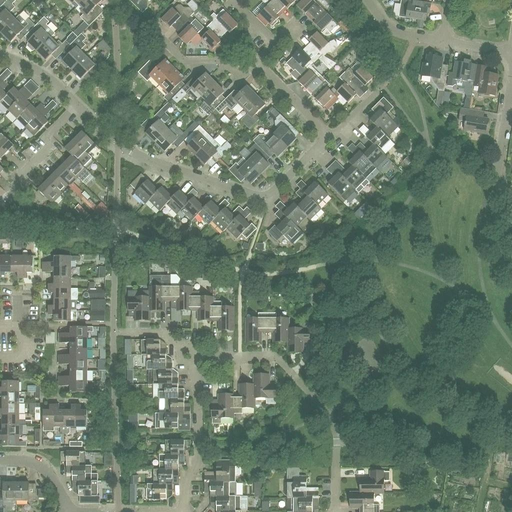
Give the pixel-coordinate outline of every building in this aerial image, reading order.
[(0,32),(1,34),(15,20),(9,14),(15,8),(12,5),(16,0),(8,0),(2,6),(7,10),(0,16),(0,32)] [(76,8),(80,5),(84,0),(69,0),(73,3),(72,4),(76,8)] [(101,0),(84,0),(80,5),(84,9),(81,12),(84,15),(80,18),(89,27),(100,15),(94,9),(102,0),(101,0)] [(147,9),(147,0),(132,0),(131,2),(142,14),(147,9)] [(283,14),(274,4),(269,0),(260,0),(267,7),(256,18),(265,27),(268,24),(272,28),(278,22),(276,21),(279,18),(283,14)] [(296,1),(295,0),(269,0),(274,4),(283,14),(296,1)] [(326,3),(322,0),(302,0),(299,4),(296,6),(305,15),(311,9),(315,13),(316,13),(319,9),(326,3)] [(387,0),(386,6),(399,9),(400,0),(387,0)] [(427,12),(429,12),(431,3),(409,0),(400,0),(398,17),(425,22),(427,12)] [(333,20),(325,12),(328,9),(330,7),(326,3),(319,9),(316,13),(315,13),(314,14),(318,18),(314,23),(313,23),(322,32),(321,33),(321,34),(322,35),(323,36),(324,36),(324,37),(325,37),(326,37),(327,37),(328,37),(329,37),(330,36),(331,36),(331,35),(332,35),(330,33),(338,25),(333,20)] [(188,19),(190,17),(195,13),(190,8),(184,8),(181,5),(177,5),(173,9),(161,20),(170,28),(179,19),(183,23),(188,19)] [(433,20),(444,19),(442,9),(431,10),(433,20)] [(229,34),(238,25),(223,10),(217,17),(214,14),(210,18),(213,21),(211,23),(216,28),(220,24),(229,34)] [(10,43),(22,32),(26,36),(32,30),(35,26),(28,19),(25,22),(19,16),(15,20),(1,34),(10,43)] [(204,28),(195,20),(194,21),(190,17),(188,19),(183,23),(177,29),(182,33),(178,37),(187,45),(204,28)] [(37,52),(50,39),(55,34),(46,25),(48,22),(44,18),(35,26),(32,30),(36,34),(27,43),(28,44),(27,46),(32,52),(35,51),(37,52)] [(221,42),(211,33),(216,28),(211,23),(206,28),(209,31),(201,39),(208,46),(207,48),(211,52),(214,52),(220,46),(218,45),(221,42)] [(328,44),(317,32),(309,41),(318,51),(314,55),(318,59),(323,55),(324,57),(328,53),(332,54),(338,48),(337,44),(334,41),(330,42),(328,44)] [(80,36),(72,44),(68,47),(72,52),(63,61),(63,64),(67,68),(70,67),(73,70),(86,57),(80,51),(84,47),(81,44),(84,40),(80,36)] [(46,61),(57,50),(61,54),(68,47),(72,44),(67,39),(62,45),(59,41),(56,44),(50,39),(37,52),(46,61)] [(111,51),(103,41),(102,42),(98,46),(103,52),(105,50),(108,53),(111,51)] [(291,46),(286,52),(289,56),(295,50),(291,46)] [(310,59),(300,49),(292,58),(292,59),(287,64),(294,71),(295,70),(302,77),(309,70),(307,68),(305,66),(311,61),(314,64),(318,59),(314,55),(310,59)] [(95,75),(105,64),(100,60),(99,62),(96,59),(92,62),(86,57),(73,70),(78,75),(76,77),(80,81),(91,70),(95,75)] [(444,92),(447,76),(440,75),(442,59),(428,57),(426,65),(423,64),(421,76),(432,78),(432,80),(433,82),(438,83),(437,87),(439,89),(440,91),(444,92)] [(473,87),(477,66),(470,65),(471,61),(464,60),(463,64),(455,62),(453,74),(449,73),(447,86),(453,87),(456,85),(458,89),(464,90),(464,93),(466,96),(469,96),(468,103),(471,103),(473,87)] [(159,86),(175,70),(165,61),(158,69),(150,61),(138,73),(147,82),(151,78),(159,86)] [(349,68),(345,72),(348,75),(346,77),(357,87),(361,83),(365,87),(371,80),(373,78),(362,67),(358,62),(351,70),(349,68)] [(321,85),(325,81),(310,65),(307,68),(309,70),(309,71),(298,82),(307,90),(309,88),(313,93),(314,92),(321,85)] [(494,96),(497,76),(486,74),(486,68),(477,67),(477,66),(473,87),(474,87),(474,86),(480,87),(479,93),(494,96)] [(181,91),(176,87),(184,79),(175,70),(159,86),(167,94),(164,98),(169,103),(181,91)] [(345,84),(337,92),(340,96),(348,103),(356,95),(353,91),(357,87),(346,77),(348,75),(345,72),(339,78),(342,80),(345,84)] [(197,92),(202,97),(215,83),(206,74),(190,90),(186,86),(182,89),(191,98),(197,92)] [(328,110),(339,99),(338,98),(335,96),(334,95),(327,88),(330,85),(325,81),(321,85),(314,92),(317,89),(321,93),(315,99),(324,107),(325,107),(328,110)] [(7,96),(7,95),(3,91),(8,86),(4,82),(0,85),(0,102),(0,103),(0,102),(7,96)] [(215,102),(224,93),(215,83),(202,97),(206,101),(200,108),(209,116),(216,110),(219,106),(215,102)] [(8,111),(28,91),(24,87),(18,93),(14,88),(7,95),(7,96),(0,102),(0,103),(8,111)] [(237,115),(243,109),(256,96),(247,87),(229,104),(225,100),(219,106),(216,110),(220,114),(227,107),(231,111),(232,110),(237,115)] [(439,89),(436,105),(441,111),(442,106),(444,92),(440,91),(439,89)] [(17,119),(31,106),(27,101),(32,96),(28,91),(8,111),(17,119)] [(249,130),(260,120),(255,115),(265,105),(256,96),(243,109),(248,114),(241,121),(249,130)] [(399,127),(386,115),(393,108),(384,98),(373,109),(377,113),(370,120),(377,127),(388,138),(388,137),(399,127)] [(25,128),(45,109),(41,104),(35,110),(31,106),(17,119),(25,128)] [(34,137),(48,123),(44,118),(49,113),(45,109),(25,128),(34,137)] [(486,134),(488,120),(480,118),(481,112),(461,109),(459,121),(465,122),(464,131),(486,134)] [(155,143),(168,130),(163,125),(170,119),(161,110),(151,121),(155,125),(146,134),(155,143)] [(296,139),(288,131),(292,126),(280,114),(276,119),(276,120),(275,122),(275,126),(279,130),(274,135),(287,148),(296,139)] [(182,129),(191,120),(186,115),(177,124),(182,129)] [(164,152),(180,137),(181,135),(185,140),(188,137),(195,130),(191,126),(183,134),(178,129),(172,135),(168,130),(155,143),(164,152)] [(186,148),(195,157),(208,144),(213,140),(207,134),(199,126),(199,127),(195,130),(188,137),(193,142),(186,148)] [(380,151),(391,140),(388,137),(388,138),(377,127),(366,138),(374,145),(380,151)] [(14,146),(0,132),(0,149),(5,155),(14,146)] [(96,146),(82,132),(74,141),(88,155),(96,146)] [(287,148),(274,135),(269,140),(264,135),(259,136),(257,137),(255,136),(253,138),(255,140),(253,141),(255,144),(264,153),(265,153),(269,149),(278,158),(287,148)] [(218,160),(226,153),(232,147),(227,142),(221,148),(213,140),(208,144),(195,157),(204,166),(211,159),(215,164),(218,160)] [(88,155),(74,141),(65,149),(72,156),(79,163),(83,167),(92,159),(88,155)] [(269,166),(260,157),(264,153),(255,144),(248,151),(251,154),(244,160),(246,161),(260,175),(269,166)] [(376,169),(387,158),(380,151),(374,145),(368,151),(364,147),(360,152),(364,155),(363,156),(376,169)] [(36,146),(29,154),(34,158),(41,151),(36,146)] [(376,169),(363,156),(364,155),(360,152),(349,163),(353,166),(366,179),(376,169)] [(91,174),(83,167),(79,163),(72,156),(64,165),(78,179),(82,183),(91,174)] [(251,184),(260,175),(246,161),(244,160),(243,158),(237,164),(236,163),(228,171),(241,183),(245,178),(251,184)] [(73,183),(78,179),(64,165),(55,173),(69,187),(73,183)] [(358,193),(369,182),(366,179),(353,166),(347,172),(343,169),(339,173),(352,186),(351,187),(358,193)] [(61,196),(69,187),(55,173),(47,182),(61,196)] [(341,197),(351,187),(352,186),(339,173),(328,184),(341,197)] [(158,192),(158,191),(141,174),(130,185),(137,191),(134,194),(146,205),(149,201),(158,192)] [(52,204),(61,196),(47,182),(38,190),(52,204)] [(318,206),(328,196),(315,182),(304,194),(308,197),(318,206)] [(166,204),(179,191),(181,190),(176,185),(168,194),(162,188),(158,191),(158,192),(149,201),(159,212),(166,205),(166,204)] [(180,211),(194,198),(189,193),(185,197),(179,191),(166,204),(166,205),(177,215),(181,211),(180,211)] [(97,207),(90,201),(88,203),(87,201),(90,198),(85,192),(80,197),(86,204),(93,211),(97,207)] [(310,221),(322,210),(318,206),(308,197),(298,207),(297,207),(307,217),(310,221)] [(205,208),(204,208),(194,198),(180,211),(181,211),(194,224),(197,221),(195,219),(199,215),(198,215),(205,208)] [(213,222),(226,209),(221,204),(218,207),(211,201),(204,208),(205,208),(198,215),(199,215),(209,226),(213,222)] [(107,215),(107,210),(107,209),(101,203),(97,207),(93,211),(105,222),(106,224),(107,215)] [(297,227),(307,217),(297,207),(298,207),(294,203),(284,214),(297,227)] [(236,219),(226,209),(213,222),(224,233),(227,229),(236,219)] [(89,216),(84,211),(81,215),(85,219),(89,216)] [(297,227),(284,214),(279,219),(282,222),(277,228),(275,226),(268,233),(277,241),(283,235),(293,245),(305,234),(297,227)] [(247,239),(255,231),(257,229),(252,224),(250,226),(239,215),(236,219),(227,229),(237,239),(242,235),(247,239)] [(11,273),(12,257),(1,257),(1,279),(5,279),(5,273),(11,273)] [(22,279),(22,257),(12,257),(11,273),(17,273),(17,279),(22,279)] [(33,273),(33,257),(22,257),(22,279),(27,279),(27,273),(33,273)] [(71,268),(71,261),(79,261),(79,257),(55,257),(55,263),(43,263),(43,268),(71,268)] [(71,279),(71,268),(43,268),(43,272),(55,272),(55,279),(71,279)] [(171,301),(171,275),(161,276),(162,282),(162,288),(149,288),(149,298),(150,298),(150,311),(165,311),(165,301),(171,301)] [(192,292),(192,288),(180,288),(180,282),(180,279),(176,275),(171,275),(171,301),(177,301),(178,311),(192,311),(192,292)] [(71,289),(71,279),(55,279),(55,284),(49,284),(49,289),(71,289)] [(78,289),(71,289),(49,289),(49,294),(54,294),(54,300),(77,300),(78,300),(78,289)] [(150,298),(149,298),(138,298),(138,292),(129,292),(129,311),(135,311),(135,321),(150,321),(150,311),(150,298)] [(213,302),(213,298),(201,298),(201,292),(192,292),(192,311),(198,311),(198,321),(213,321),(213,302)] [(71,311),(77,311),(77,300),(54,300),(54,306),(49,306),(49,311),(71,311)] [(104,310),(104,302),(95,302),(95,310),(104,310)] [(234,331),(234,308),(222,308),(222,302),(213,302),(213,321),(219,321),(219,331),(234,331)] [(77,311),(71,311),(49,311),(49,316),(54,316),(54,322),(59,322),(77,322),(77,311)] [(105,322),(105,311),(93,311),(93,314),(96,314),(96,322),(105,322)] [(261,342),(261,332),(267,332),(267,313),(258,313),(258,319),(246,319),(246,343),(261,342)] [(288,329),(289,329),(289,319),(276,319),(276,313),(267,313),(267,332),(273,332),(273,342),(288,342),(288,329)] [(310,342),(310,323),(300,323),(300,329),(289,329),(288,329),(288,342),(288,352),(303,352),(303,342),(310,342)] [(87,339),(87,332),(93,332),(93,328),(87,328),(71,328),(71,334),(59,334),(59,338),(87,339)] [(55,333),(46,333),(46,344),(54,344),(55,344),(55,333)] [(87,349),(87,339),(59,338),(59,343),(71,343),(71,349),(87,349)] [(166,355),(166,345),(160,345),(160,340),(141,341),(141,356),(147,356),(147,355),(166,355)] [(87,360),(87,349),(71,349),(71,355),(59,355),(59,360),(87,360)] [(173,370),(173,360),(166,360),(166,355),(147,355),(147,356),(147,370),(153,370),(173,370)] [(87,371),(87,360),(59,360),(59,365),(71,365),(71,371),(87,371)] [(179,385),(179,375),(173,375),(173,370),(153,370),(153,385),(159,385),(179,385)] [(87,382),(87,371),(71,371),(71,377),(59,377),(59,382),(87,382)] [(276,404),(276,385),(269,385),(269,375),(254,375),(254,385),(254,398),(255,398),(266,398),(266,404),(276,404)] [(0,392),(19,393),(19,381),(3,381),(3,388),(0,387),(0,392)] [(87,393),(87,382),(59,382),(59,386),(71,386),(71,393),(87,393)] [(184,399),(184,389),(179,389),(179,385),(159,385),(159,400),(165,400),(165,399),(184,399)] [(255,408),(255,398),(254,398),(254,385),(240,385),(240,395),(233,395),(233,414),(234,414),(243,414),(243,408),(255,408)] [(19,403),(19,393),(0,392),(0,397),(3,397),(3,403),(19,403)] [(35,398),(35,394),(22,393),(22,403),(28,403),(28,398),(35,398)] [(219,401),(212,401),(212,424),(221,424),(221,418),(234,418),(234,414),(233,414),(233,395),(219,395),(219,401)] [(190,414),(190,404),(184,404),(184,399),(165,399),(165,400),(165,414),(190,414)] [(0,414),(19,414),(19,403),(3,403),(3,410),(0,409),(0,414)] [(54,428),(54,405),(49,405),(49,411),(43,411),(43,431),(54,431),(54,428)] [(65,434),(65,411),(59,411),(59,405),(54,405),(54,428),(61,428),(61,433),(62,434),(65,434)] [(76,428),(76,405),(71,405),(71,411),(65,411),(65,434),(69,435),(70,433),(70,428),(76,428)] [(87,428),(87,411),(81,411),(81,405),(76,405),(76,428),(87,428)] [(19,421),(19,414),(0,414),(0,419),(3,419),(3,425),(23,425),(25,425),(25,421),(19,421)] [(178,429),(178,424),(190,424),(190,414),(165,414),(159,414),(159,429),(178,429)] [(23,436),(23,425),(3,425),(3,431),(0,431),(0,435),(19,436),(23,436)] [(26,447),(26,442),(19,442),(19,436),(0,435),(0,440),(3,441),(3,447),(20,447),(26,447)] [(190,451),(190,441),(165,441),(165,455),(165,456),(184,455),(184,451),(190,451)] [(86,467),(86,452),(61,452),(61,462),(67,462),(67,467),(86,467)] [(184,466),(184,455),(165,456),(165,455),(159,455),(159,470),(159,471),(179,470),(179,466),(184,466)] [(238,467),(235,467),(235,460),(217,460),(217,472),(205,472),(205,482),(230,482),(230,483),(236,483),(236,476),(238,476),(241,474),(241,469),(238,467)] [(92,482),(92,481),(92,467),(86,467),(67,467),(67,477),(73,477),(73,482),(92,482)] [(179,480),(179,470),(159,471),(159,470),(154,470),(154,485),(173,485),(172,480),(179,480)] [(383,494),(383,482),(389,482),(389,472),(370,472),(370,479),(360,479),(360,493),(373,493),(373,494),(383,494)] [(318,498),(318,488),(306,488),(306,476),(294,476),(294,483),(288,483),(288,498),(294,498),(318,498)] [(16,501),(16,483),(13,483),(12,481),(5,481),(4,483),(3,483),(3,495),(0,494),(0,511),(3,511),(4,509),(8,509),(9,508),(9,501),(16,501)] [(29,495),(29,483),(28,483),(27,481),(20,481),(20,483),(16,483),(16,501),(36,501),(36,495),(29,495)] [(97,496),(97,481),(92,481),(92,482),(73,482),(73,492),(78,492),(79,496),(80,496),(80,504),(99,504),(99,496),(97,496)] [(237,483),(236,483),(230,483),(230,482),(205,482),(205,492),(210,492),(210,497),(230,497),(237,497),(237,496),(237,483)] [(173,495),(173,485),(154,485),(147,485),(148,500),(167,500),(167,495),(173,495)] [(373,505),(373,494),(373,493),(360,493),(350,493),(350,508),(360,508),(360,511),(379,511),(379,505),(373,505)] [(240,496),(237,496),(237,497),(230,497),(210,497),(210,504),(210,506),(210,507),(216,507),(217,511),(235,511),(240,511),(240,496)] [(312,511),(312,508),(318,508),(318,498),(294,498),(288,498),(287,511),(312,511)]
